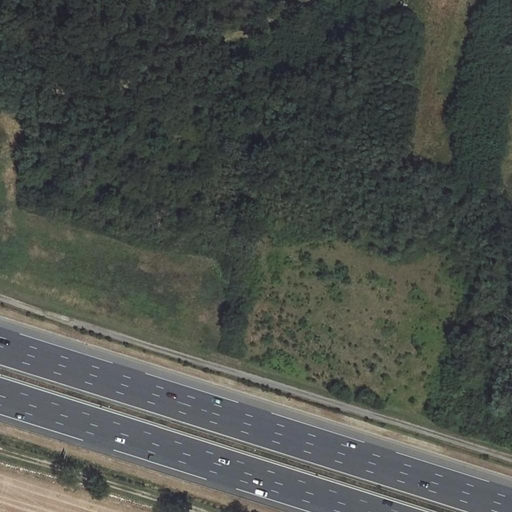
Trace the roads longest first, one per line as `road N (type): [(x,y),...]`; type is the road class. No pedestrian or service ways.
road 1 (motorway): [(511,507),(0,345)]
road 2 (track): [(0,297),(511,458)]
road 3 (motorway): [(0,396),(367,511)]
road 4 (track): [(0,90),(116,88),(306,0)]
road 5 (track): [(0,450),(198,511)]
